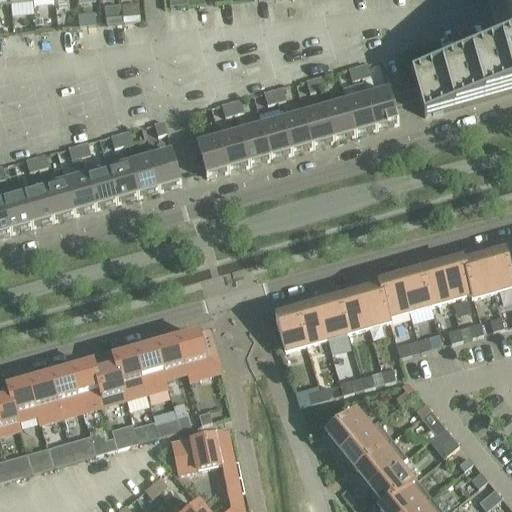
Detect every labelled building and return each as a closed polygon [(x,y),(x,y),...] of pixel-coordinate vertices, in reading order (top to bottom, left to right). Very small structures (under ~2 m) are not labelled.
[(0,0),(0,8),(11,7),(10,0),(0,0)] [(391,99),(394,111),(420,104),(424,119),(511,94),(511,0),(487,0),(502,51),(412,76),(416,92),(391,99)] [(198,1),(188,2),(189,9),(199,8),(198,1)] [(78,21),(79,29),(91,28),(91,20),(78,21)] [(358,70),(361,82),(371,79),(368,67),(358,70)] [(349,73),(352,85),(361,82),(358,70),(349,73)] [(316,82),(319,94),(329,91),(325,79),(316,82)] [(306,85),(310,97),(319,94),(316,82),(306,85)] [(273,94),(277,106),(286,103),(283,91),(273,94)] [(399,126),(394,111),(391,99),(389,93),(368,99),(377,133),(399,126)] [(264,97),(267,109),(277,106),(273,94),(264,97)] [(346,105),(356,139),(377,133),(368,99),(346,105)] [(231,106),(234,118),(244,115),(240,103),(231,106)] [(325,111),(335,145),(356,139),(346,105),(325,111)] [(222,109),(225,121),(234,118),(231,106),(222,109)] [(266,127),(285,120),(282,111),(263,118),(266,127)] [(313,151),(335,145),(325,111),(304,117),(313,151)] [(201,127),(198,115),(189,118),(192,130),(201,127)] [(283,123),(292,157),(313,151),(304,117),(283,123)] [(262,129),(271,163),(292,157),(283,123),(262,129)] [(154,128),(158,140),(167,137),(164,125),(154,128)] [(262,129),(241,135),(250,169),(271,163),(262,129)] [(120,138),(124,149),(133,147),(130,135),(120,138)] [(219,141),(229,175),(250,169),(241,135),(219,141)] [(111,140),(114,152),(124,149),(120,138),(111,140)] [(219,141),(197,148),(207,181),(229,175),(219,141)] [(78,149),(81,161),(91,159),(88,147),(78,149)] [(69,152),(72,164),(81,161),(78,149),(69,152)] [(172,155),(150,161),(160,194),(181,188),(172,155)] [(35,162),(39,173),(48,171),(45,159),(35,162)] [(160,194),(150,161),(129,167),(138,200),(160,194)] [(26,164),(29,176),(39,173),(35,162),(26,164)] [(129,167),(108,173),(117,206),(138,200),(129,167)] [(87,179),(96,212),(117,206),(108,173),(87,179)] [(87,179),(65,185),(75,218),(96,212),(87,179)] [(44,191),(54,224),(75,218),(65,185),(44,191)] [(0,193),(0,196),(11,236),(33,230),(23,197),(20,187),(0,193)] [(44,191),(23,197),(33,230),(54,224),(44,191)] [(0,239),(11,236),(0,196),(0,239)] [(511,276),(506,257),(484,263),(494,296),(511,291),(511,276)] [(473,302),(494,296),(484,263),(465,269),(464,270),(473,302)] [(472,303),(473,302),(464,270),(465,269),(464,265),(442,271),(451,304),(471,299),(472,303)] [(442,271),(421,277),(430,310),(451,304),(442,271)] [(421,277),(400,283),(409,316),(430,310),(421,277)] [(390,322),(409,316),(400,283),(379,289),(390,326),(391,326),(390,322)] [(369,332),(390,326),(379,289),(378,290),(379,293),(359,299),(369,332)] [(359,299),(339,305),(348,338),(369,332),(359,299)] [(327,344),(348,338),(339,305),(318,311),(327,344)] [(318,311),(297,317),(306,350),(327,344),(318,311)] [(285,356),(306,350),(297,317),(275,323),(285,356)] [(504,333),(501,321),(490,324),(493,336),(504,333)] [(483,338),(480,327),(469,330),(472,342),(483,338)] [(459,333),(448,336),(451,348),(463,344),(459,333)] [(209,335),(177,344),(187,378),(219,369),(209,335)] [(438,339),(418,345),(421,356),(442,350),(438,339)] [(187,378),(177,344),(156,351),(166,384),(187,378)] [(397,351),(400,362),(411,359),(408,347),(397,351)] [(156,351),(135,357),(145,390),(166,384),(156,351)] [(145,390),(135,357),(114,363),(125,403),(126,403),(124,395),(145,390)] [(114,363),(93,369),(104,409),(125,403),(114,363)] [(93,369),(72,375),(83,415),(104,409),(93,369)] [(381,376),(385,388),(396,384),(392,373),(381,376)] [(72,375),(50,381),(62,421),(83,415),(72,375)] [(372,379),(361,382),(364,393),(375,390),(372,379)] [(62,421),(50,381),(29,387),(41,427),(62,421)] [(340,388),(343,399),(364,393),(361,382),(340,388)] [(29,387),(8,393),(20,433),(21,433),(19,426),(38,420),(40,427),(41,427),(29,387)] [(322,405),(333,402),(330,391),(319,394),(322,405)] [(0,438),(20,433),(8,393),(0,395),(0,438)] [(319,394),(308,397),(311,408),(322,405),(319,394)] [(411,401),(406,395),(396,403),(401,409),(411,401)] [(431,414),(426,408),(416,416),(421,422),(431,414)] [(331,445),(341,457),(378,427),(370,433),(356,415),(328,438),(333,444),(331,445)] [(209,416),(199,419),(202,429),(212,426),(209,416)] [(86,418),(65,423),(67,431),(88,427),(86,418)] [(177,422),(180,434),(191,431),(187,419),(177,422)] [(163,428),(167,439),(180,435),(177,424),(163,428)] [(445,432),(440,426),(431,433),(436,440),(445,432)] [(392,445),(378,427),(341,457),(350,469),(352,468),(357,474),(392,445)] [(125,430),(130,450),(138,448),(133,428),(125,430)] [(154,430),(144,433),(148,445),(157,442),(154,430)] [(173,448),(179,478),(234,467),(228,437),(173,448)] [(107,456),(117,454),(114,442),(104,445),(107,456)] [(454,443),(445,451),(450,457),(459,450),(454,443)] [(360,481),(369,493),(399,469),(385,452),(393,446),(392,445),(357,474),(361,480),(360,481)] [(92,446),(82,449),(86,462),(96,460),(92,446)] [(59,454),(49,457),(50,458),(54,472),(63,469),(59,454)] [(54,472),(50,458),(40,461),(44,474),(54,472)] [(473,468),(468,461),(459,469),(464,475),(473,468)] [(19,467),(23,480),(32,478),(28,464),(19,467)] [(413,486),(399,469),(369,493),(379,505),(381,504),(385,509),(380,511),(382,511),(416,484),(413,486)] [(481,476),(471,484),(479,493),(488,485),(481,476)] [(160,497),(167,491),(161,482),(153,488),(160,497)] [(418,511),(431,502),(416,484),(382,511),(418,511)] [(153,488),(145,495),(152,503),(160,497),(153,488)] [(495,494),(479,506),(483,511),(490,511),(493,510),(502,503),(497,497),(495,494)] [(228,501),(230,511),(242,511),(240,498),(228,501)] [(426,511),(424,509),(431,503),(431,502),(418,511),(426,511)]
